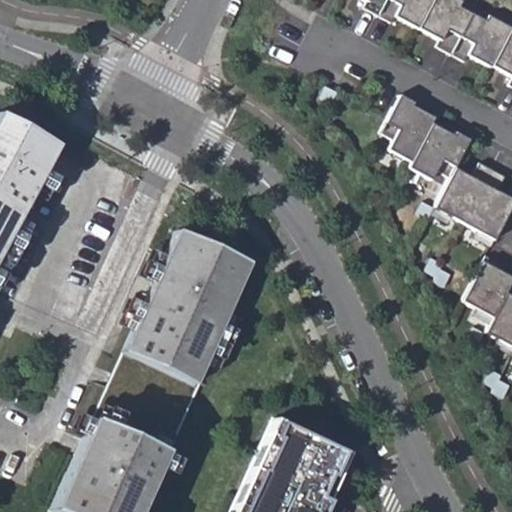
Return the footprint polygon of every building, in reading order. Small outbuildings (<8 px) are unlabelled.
[(381,0),(358,0),(362,2),(359,8),(373,16),(381,0)] [(428,0),(381,0),(373,16),(387,23),(391,17),(413,29),(428,0)] [(471,8),(454,0),(428,0),(413,29),(435,41),(432,47),(446,55),(471,8)] [(507,28),(471,8),(446,55),(461,63),(464,56),(486,68),(486,66),(507,28)] [(511,28),(508,26),(507,28),(486,66),(508,78),(504,86),(511,89),(511,28)] [(408,103),(394,95),(388,107),(401,114),(406,106),(406,107),(408,103)] [(425,124),(428,118),(406,107),(406,106),(401,114),(388,107),(374,134),(387,140),(381,151),(405,163),(425,124)] [(0,242),(52,146),(0,118),(0,242)] [(448,136),(425,124),(405,163),(402,169),(425,182),(430,171),(443,178),(448,169),(458,151),(444,145),(449,136),(448,136)] [(464,140),(450,133),(448,136),(449,136),(444,145),(458,151),(464,140)] [(466,179),(448,169),(443,178),(427,209),(457,225),(487,170),(474,163),(466,179)] [(500,177),(487,170),(457,225),(488,241),(509,201),(492,192),(500,177)] [(133,511),(246,263),(174,230),(47,511),(133,511)] [(493,264),(480,257),(456,302),(487,318),(507,281),(508,280),(497,273),(490,270),(493,264)] [(500,267),(493,264),(490,270),(497,273),(500,267)] [(511,283),(507,281),(487,318),(479,334),(509,350),(511,344),(511,283)] [(314,511),(342,452),(267,417),(223,511),(314,511)]
